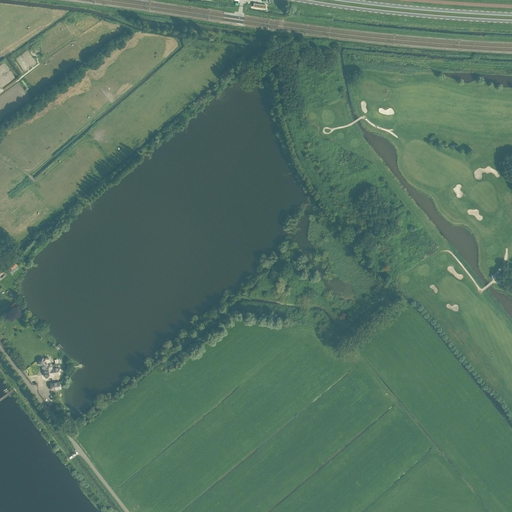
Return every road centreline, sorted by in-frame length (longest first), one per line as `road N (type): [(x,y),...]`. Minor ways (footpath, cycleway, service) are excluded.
road 1 (secondary): [(297,0),(511,21)]
road 2 (residential): [(0,347),(126,511)]
road 3 (secondary): [(511,14),(346,0)]
